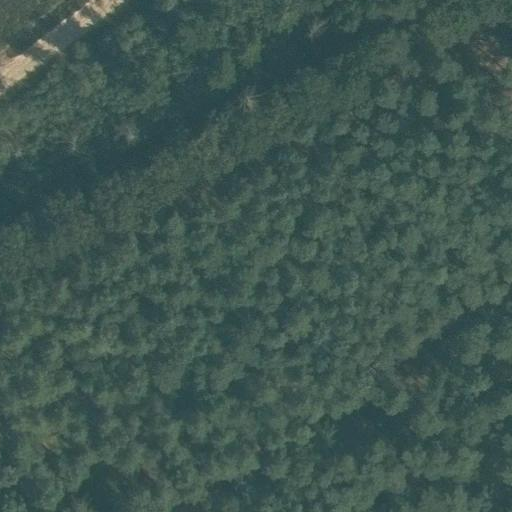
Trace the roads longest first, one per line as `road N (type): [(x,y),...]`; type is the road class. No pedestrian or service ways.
road 1 (track): [(112,511),(511,270)]
road 2 (track): [(0,83),(108,0)]
